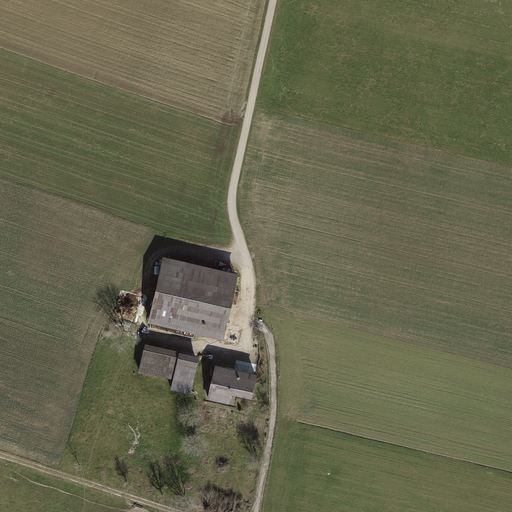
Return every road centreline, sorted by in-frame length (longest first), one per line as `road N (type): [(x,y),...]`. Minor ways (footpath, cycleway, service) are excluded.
road 1 (track): [(274,0),(232,203),(248,268),(237,347)]
road 2 (track): [(172,511),(0,457)]
